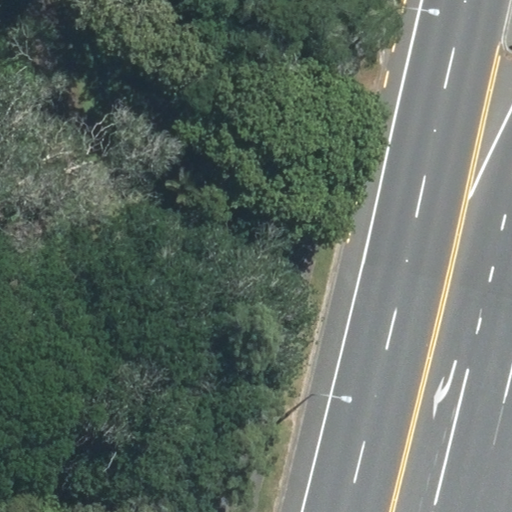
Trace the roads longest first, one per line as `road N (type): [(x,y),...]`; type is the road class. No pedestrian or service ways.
road 1 (secondary): [(346,511),(474,0)]
road 2 (secondary): [(511,356),(463,511)]
